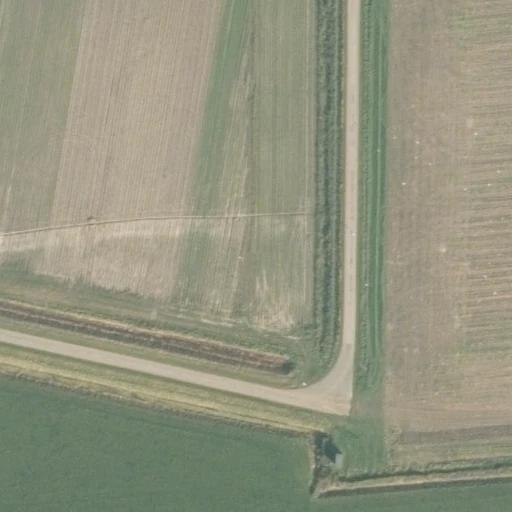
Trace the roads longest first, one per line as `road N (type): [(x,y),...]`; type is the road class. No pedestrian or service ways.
road 1 (unclassified): [(342,406),(354,0)]
road 2 (unclassified): [(342,406),(0,334)]
